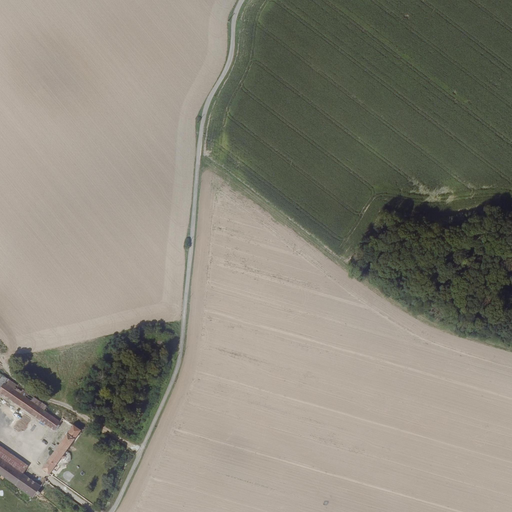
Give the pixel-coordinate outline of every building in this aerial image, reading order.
[(69,413),(13,370),(1,362),(0,363),(0,380),(58,425),(69,413)] [(85,412),(76,405),(69,413),(79,420),(81,418),(85,412)] [(48,462),(56,468),(88,424),(81,418),(79,420),(48,462)] [(14,444),(17,441),(3,426),(0,429),(14,444)] [(120,453),(124,447),(116,441),(112,448),(120,453)] [(38,492),(46,481),(0,445),(0,462),(6,468),(38,492)]
